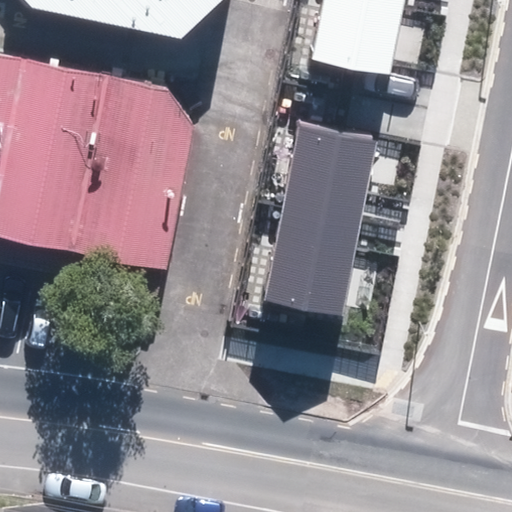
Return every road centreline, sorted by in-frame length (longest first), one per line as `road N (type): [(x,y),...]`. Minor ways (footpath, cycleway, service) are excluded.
road 1 (residential): [(0,413),(107,420),(447,484)]
road 2 (residential): [(511,106),(447,484)]
